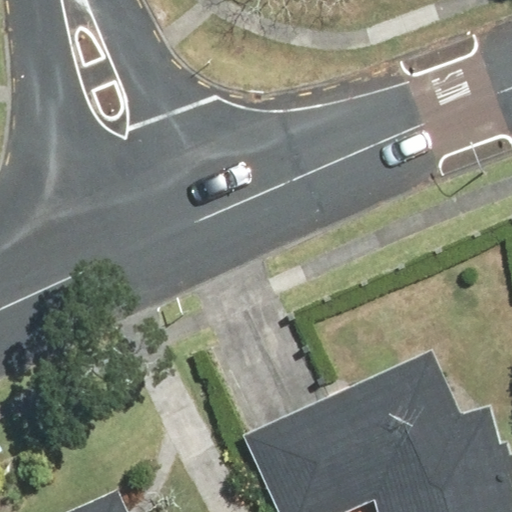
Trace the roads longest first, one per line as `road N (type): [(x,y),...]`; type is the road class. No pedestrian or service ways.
road 1 (tertiary): [(136,234),(511,93)]
road 2 (residential): [(95,0),(136,234)]
road 3 (tertiary): [(0,302),(136,234)]
